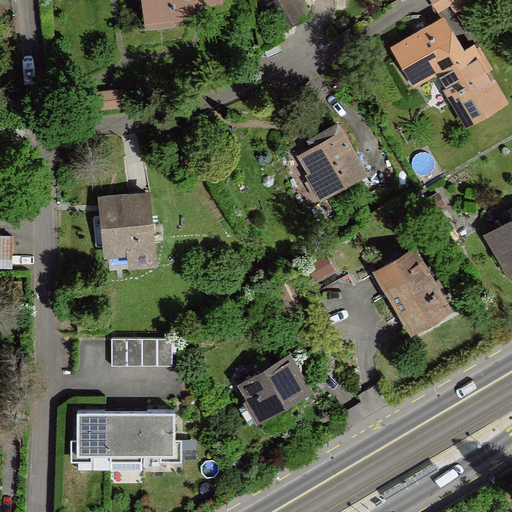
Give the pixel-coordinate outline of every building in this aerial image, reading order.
[(192,0),(146,0),(148,18),(194,13),(193,2),(192,0)] [(301,0),(281,0),(295,23),(310,14),(301,0)] [(453,3),(458,0),(432,0),(438,10),(452,1),(453,3)] [(472,0),(458,0),(453,3),(458,11),(474,2),(472,0)] [(485,21),(474,2),(458,11),(469,30),(485,21)] [(438,69),(464,53),(444,19),(395,48),(415,82),(438,69)] [(438,69),(468,120),(503,99),(472,48),(464,53),(438,69)] [(96,92),(97,110),(127,106),(125,89),(96,92)] [(314,147),(301,154),(326,196),(367,171),(339,124),(311,141),(314,147)] [(119,212),(105,215),(109,255),(131,252),(132,266),(155,264),(149,195),(118,198),(119,212)] [(511,271),(511,219),(489,235),(511,272),(511,271)] [(12,235),(0,234),(0,265),(12,266),(12,235)] [(414,249),(378,270),(414,330),(450,309),(414,249)] [(298,278),(275,288),(287,315),(310,305),(298,278)] [(107,330),(107,316),(78,316),(78,330),(107,330)] [(128,337),(113,337),(113,365),(128,365),(128,337)] [(143,338),(128,337),(128,365),(143,365),(143,338)] [(158,338),(143,338),(143,365),(158,365),(158,338)] [(173,338),(158,338),(158,365),(173,365),(173,338)] [(311,391),(291,356),(243,383),(253,402),(258,398),(269,416),(311,391)] [(106,410),(79,410),(79,453),(111,454),(111,410),(106,410)] [(143,411),(111,410),(111,454),(143,454),(143,411)] [(176,410),(143,411),(143,454),(177,453),(176,418),(176,410)] [(79,469),(112,469),(111,454),(79,453),(79,469)] [(144,469),(143,454),(111,454),(112,469),(144,469)]
